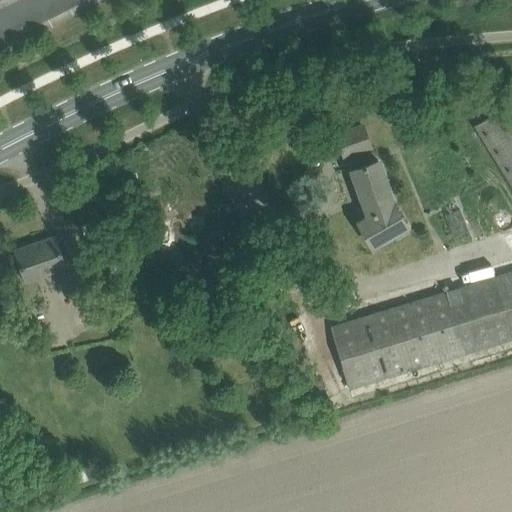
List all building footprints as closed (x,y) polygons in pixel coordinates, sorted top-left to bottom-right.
[(0,0),(0,51),(103,0),(0,0)] [(511,100),(476,123),(488,142),(511,181),(511,100)] [(337,136),(345,156),(371,146),(363,126),(337,136)] [(352,169),(359,188),(368,216),(359,222),(372,246),(407,226),(393,202),(385,179),(379,160),(352,169)] [(200,238),(217,275),(220,281),(211,285),(222,309),(257,293),(246,270),(239,273),(219,230),(200,238)] [(15,251),(26,281),(66,266),(56,236),(15,251)] [(99,270),(108,267),(112,279),(137,270),(127,240),(93,252),(99,270)] [(511,270),(437,293),(330,325),(353,402),(511,355),(511,270)]
